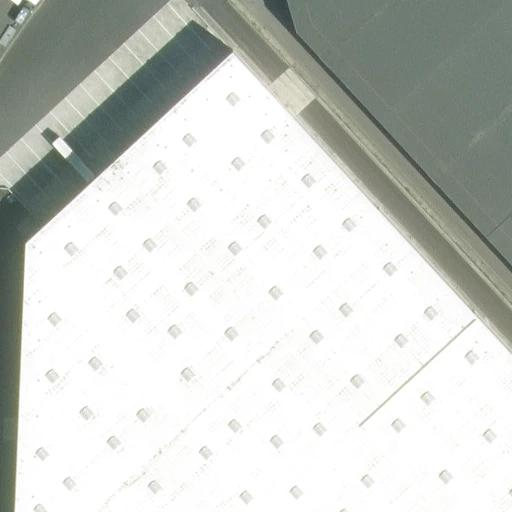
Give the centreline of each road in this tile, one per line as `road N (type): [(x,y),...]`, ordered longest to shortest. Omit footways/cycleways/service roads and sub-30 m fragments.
road 1 (unknown): [(206,0),(511,342)]
road 2 (unknown): [(511,283),(288,36),(272,0)]
